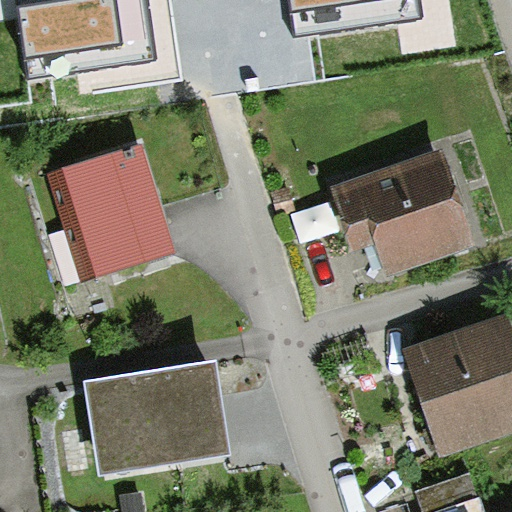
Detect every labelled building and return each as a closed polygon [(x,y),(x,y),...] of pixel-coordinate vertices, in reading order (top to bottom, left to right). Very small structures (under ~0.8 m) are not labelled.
[(147,0),(20,0),(32,78),(157,59),(147,0)] [(423,20),(420,0),(290,0),(295,37),(423,20)] [(175,253),(141,146),(49,174),(82,281),(175,253)] [(442,147),(330,186),(352,251),(377,242),(388,275),(476,244),(442,147)] [(296,209),(288,186),(271,191),(279,215),(296,209)] [(405,350),(440,457),(511,434),(511,325),(509,316),(405,350)] [(219,359),(85,379),(99,476),(233,457),(219,359)] [(486,511),(481,495),(478,496),(471,473),(416,491),(422,511),(486,511)]
